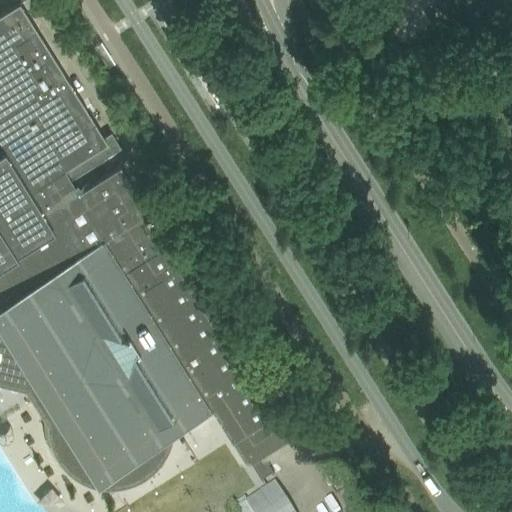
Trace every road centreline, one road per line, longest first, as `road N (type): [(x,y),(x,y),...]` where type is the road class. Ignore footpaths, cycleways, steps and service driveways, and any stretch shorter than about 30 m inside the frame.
road 1 (secondary): [(121,0),(452,511)]
road 2 (secondary): [(511,399),(478,362),(289,70),(281,30)]
